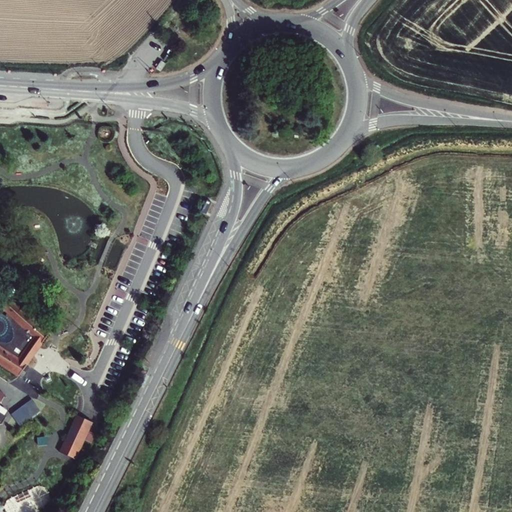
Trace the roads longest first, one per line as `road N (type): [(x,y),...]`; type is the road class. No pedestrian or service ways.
road 1 (secondary): [(93,511),(186,324)]
road 2 (secondary): [(186,324),(265,194),(303,167)]
road 3 (secondary): [(231,146),(236,204),(186,324)]
road 4 (unclassified): [(511,118),(398,97),(353,67)]
road 5 (unclassified): [(348,134),(394,120),(511,123)]
road 6 (secondary): [(217,65),(173,84),(68,89)]
road 7 (secondary): [(68,89),(181,105),(215,120)]
